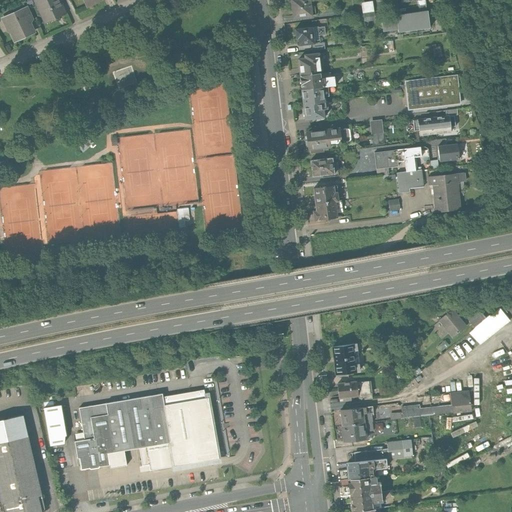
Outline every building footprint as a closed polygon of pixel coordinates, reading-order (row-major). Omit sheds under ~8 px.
[(38,0),(40,3),(37,4),(44,19),(54,15),(55,18),(64,14),(57,0),(38,0)] [(101,0),(82,0),(86,8),(102,1),(101,0)] [(291,0),(293,18),(312,17),(310,0),(291,0)] [(23,10),(2,20),(8,32),(11,31),(15,40),(33,32),(27,20),(33,17),(27,6),(22,8),(23,10)] [(396,21),(381,23),(382,32),(397,30),(398,33),(429,28),(427,12),(417,13),(396,16),(396,21)] [(375,13),(360,15),(361,22),(376,20),(375,13)] [(314,44),(313,27),(295,29),(296,38),(298,38),(299,45),(314,44)] [(298,59),(300,76),(319,74),(321,73),(319,60),(323,59),(322,53),(305,55),(305,58),(298,59)] [(300,76),(302,89),(327,86),(335,85),(334,77),(319,79),(319,74),(300,76)] [(456,77),(406,83),(409,109),(459,103),(456,77)] [(327,86),(302,89),(304,104),(324,102),(323,97),(328,96),(327,86)] [(304,104),(306,120),(323,118),(322,110),(328,109),(327,101),(324,102),(304,104)] [(433,118),(435,134),(451,132),(451,128),(455,127),(454,116),(433,118)] [(433,118),(413,121),(414,131),(419,131),(420,136),(435,134),(433,118)] [(381,120),(369,121),(372,146),(384,145),(381,120)] [(339,129),(307,133),(309,149),(310,149),(323,147),(330,147),(330,146),(341,144),(339,129)] [(457,145),(438,147),(439,162),(459,160),(457,145)] [(323,147),(310,149),(311,156),(324,154),(323,147)] [(394,151),(374,153),(376,169),(397,166),(397,162),(405,161),(406,172),(417,171),(415,157),(421,156),(420,147),(396,150),(397,154),(394,155),(394,151)] [(332,158),(310,161),(312,177),(338,174),(337,162),(333,162),(332,158)] [(406,172),(397,173),(399,193),(410,192),(409,189),(423,187),(421,170),(417,171),(406,172)] [(441,176),(428,177),(429,186),(433,185),(436,213),(460,210),(457,183),(465,182),(464,173),(441,176)] [(333,187),(313,189),(315,204),(338,201),(337,193),(334,194),(333,187)] [(388,214),(399,213),(398,199),(387,199),(388,214)] [(338,201),(315,204),(316,212),(313,212),(314,221),(337,218),(336,210),(342,209),(341,200),(338,201)] [(186,225),(185,219),(189,219),(188,207),(177,208),(179,226),(186,225)] [(470,331),(479,342),(506,319),(498,309),(484,320),(476,310),(466,319),(474,327),(470,331)] [(440,320),(453,336),(465,327),(452,311),(440,320)] [(354,345),(334,347),(336,372),(356,370),(355,364),(353,365),(351,352),(355,352),(354,345)] [(368,383),(338,386),(339,397),(358,395),(369,394),(368,383)] [(205,398),(204,390),(79,408),(85,441),(75,442),(78,458),(80,458),(82,470),(90,469),(91,470),(98,468),(100,467),(109,465),(110,469),(127,466),(124,451),(139,448),(142,466),(139,467),(140,472),(219,459),(208,397),(205,398)] [(419,410),(420,417),(471,411),(469,391),(452,393),(453,406),(419,410)] [(61,406),(44,409),(50,446),(64,444),(65,436),(66,436),(61,406)] [(372,406),(340,410),(342,426),(364,423),(363,414),(371,414),(373,413),(372,406)] [(402,411),(403,419),(420,417),(419,410),(418,406),(402,408),(402,411)] [(402,411),(389,413),(390,420),(403,419),(402,411)] [(371,414),(363,414),(364,423),(372,422),(371,414)] [(0,497),(1,504),(41,494),(23,415),(0,420),(0,497)] [(420,417),(403,419),(404,429),(421,427),(420,417)] [(372,422),(364,423),(365,431),(373,430),(372,422)] [(364,423),(342,426),(344,442),(366,439),(365,431),(364,423)] [(382,423),(375,424),(376,431),(383,430),(382,423)] [(355,453),(355,463),(386,459),(403,457),(402,441),(387,443),(388,449),(355,453)] [(355,463),(346,464),(348,480),(374,477),(373,472),(378,468),(387,467),(386,459),(355,463)] [(494,466),(487,466),(489,478),(496,478),(494,466)] [(374,477),(348,480),(350,496),(382,492),(381,482),(376,482),(376,476),(374,477)] [(382,492),(350,496),(352,511),(373,508),(372,503),(383,502),(382,492)] [(43,494),(41,494),(1,504),(0,504),(0,503),(0,505),(0,507),(1,507),(2,507),(3,511),(42,511),(44,508),(42,497),(43,497),(44,497),(43,494)]
